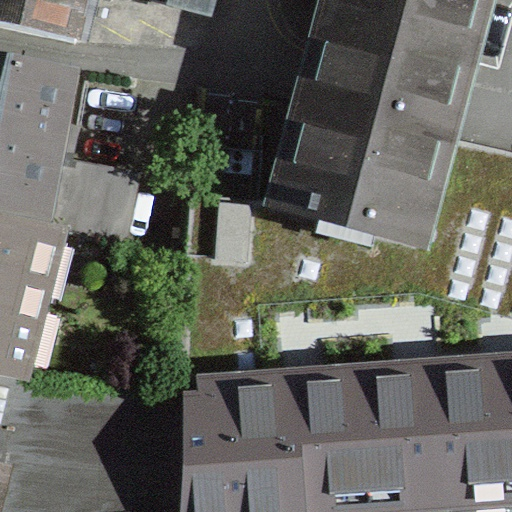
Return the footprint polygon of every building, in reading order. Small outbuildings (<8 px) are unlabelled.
[(0,0),(0,24),(75,41),(85,0),(156,0),(212,14),(216,0),(0,0)] [(485,0),(330,0),(328,7),(311,73),(276,202),(193,195),(187,272),(181,397),(186,398),(511,374),(511,150),(449,138),(457,107),(485,0)] [(59,134),(71,71),(9,59),(0,57),(0,220),(67,236),(122,249),(136,177),(68,164),(73,137),(59,134)] [(0,374),(7,376),(30,380),(67,236),(0,220),(0,374)] [(182,511),(357,511),(397,510),(511,505),(511,374),(186,398),(186,469),(182,511)] [(28,448),(25,507),(0,505),(0,511),(55,511),(56,502),(59,450),(63,385),(45,383),(30,380),(7,376),(3,447),(28,448)] [(89,452),(86,504),(56,502),(55,511),(116,511),(117,500),(120,454),(124,391),(63,385),(59,450),(89,452)] [(182,511),(186,469),(186,398),(181,397),(124,391),(120,454),(151,455),(148,502),(117,500),(116,511),(182,511)]
